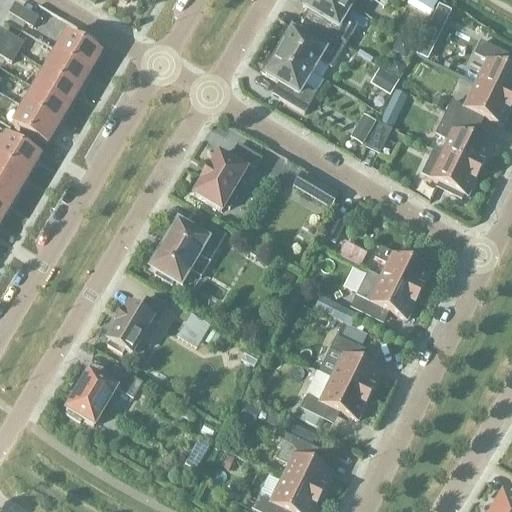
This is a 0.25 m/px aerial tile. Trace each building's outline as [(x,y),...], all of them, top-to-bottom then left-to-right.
[(343,19),(350,8),(336,0),(305,0),(302,5),(306,7),(303,11),(323,22),(316,33),(317,34),(343,49),(356,27),(343,19)] [(336,0),(350,8),(354,0),(362,0),(370,5),(372,0),(336,0)] [(31,15),(25,26),(32,30),(38,20),(31,15)] [(343,49),(317,34),(311,46),(287,31),(278,47),(281,49),(277,55),(310,75),(317,63),(330,71),(343,49)] [(88,75),(100,56),(65,36),(54,55),(88,75)] [(17,55),(23,45),(16,41),(10,51),(17,55)] [(474,86),(511,104),(511,74),(498,67),(503,56),(480,45),(474,56),(486,62),(474,86)] [(17,55),(10,51),(3,61),(10,66),(17,55)] [(78,94),(88,75),(54,55),(43,73),(78,94)] [(303,87),(310,75),(277,55),(273,63),(269,60),(260,76),(284,90),(278,101),(303,116),(316,95),(303,87)] [(377,70),(372,88),(391,94),(396,75),(377,70)] [(67,112),(78,94),(43,73),(32,91),(67,112)] [(501,129),(511,105),(511,104),(474,86),(463,110),(451,104),(445,115),(469,127),(474,116),(501,129)] [(56,130),(67,112),(32,91),(22,109),(56,130)] [(397,92),(384,121),(392,125),(405,96),(397,92)] [(46,148),(56,130),(22,109),(11,127),(46,148)] [(364,139),(372,119),(361,115),(354,136),(364,139)] [(463,138),(469,127),(445,115),(435,137),(446,143),(440,156),(478,175),(490,151),(463,138)] [(378,126),(366,150),(378,155),(390,132),(378,126)] [(0,161),(28,178),(39,159),(4,138),(0,145),(0,161)] [(254,172),(261,161),(236,147),(230,157),(232,158),(229,163),(217,156),(208,171),(208,170),(201,183),(192,198),(220,214),(223,208),(228,211),(237,197),(232,194),(244,172),(243,172),(246,167),(254,172)] [(449,191),(447,195),(460,201),(462,197),(466,199),(478,175),(440,156),(428,180),(449,191)] [(0,185),(17,196),(28,178),(0,161),(0,185)] [(322,201),(330,206),(337,195),(312,180),(301,197),(318,208),(322,201)] [(0,210),(6,214),(17,196),(0,185),(0,210)] [(322,240),(333,245),(345,222),(333,216),(322,240)] [(192,234),(176,225),(149,271),(156,275),(154,278),(171,288),(173,285),(179,288),(197,258),(209,265),(225,238),(199,222),(192,234)] [(342,239),(335,254),(358,265),(365,249),(342,239)] [(379,250),(374,260),(386,266),(379,280),(417,299),(429,275),(425,273),(427,269),(415,262),(412,267),(379,250)] [(417,299),(379,280),(367,275),(350,310),(374,321),(379,310),(406,323),(417,299)] [(157,327),(166,312),(145,300),(137,313),(127,308),(122,316),(121,315),(115,326),(116,326),(106,343),(109,344),(106,348),(121,357),(123,353),(130,357),(151,323),(157,327)] [(188,343),(205,322),(188,309),(172,330),(188,343)] [(258,341),(268,325),(258,319),(248,335),(258,341)] [(330,381),(368,400),(380,375),(353,362),(359,351),(335,340),(330,351),(342,357),(330,381)] [(324,368),(331,353),(317,348),(311,363),(324,368)] [(105,385),(87,375),(65,413),(67,414),(65,417),(79,425),(81,422),(92,429),(115,391),(132,402),(141,386),(114,369),(105,385)] [(356,424),(368,400),(330,381),(318,405),(306,399),(301,410),(324,422),(330,411),(356,424)] [(179,454),(189,464),(209,445),(199,435),(179,454)] [(281,481),(319,500),(331,476),(304,463),(311,450),(284,436),(277,450),(281,452),(276,461),(288,467),(281,481)] [(282,511),(312,511),(319,500),(281,481),(269,505),(257,499),(252,511),(253,511),(280,511),(281,511),(282,511)] [(511,511),(511,493),(509,499),(502,495),(491,511),(511,511)]
